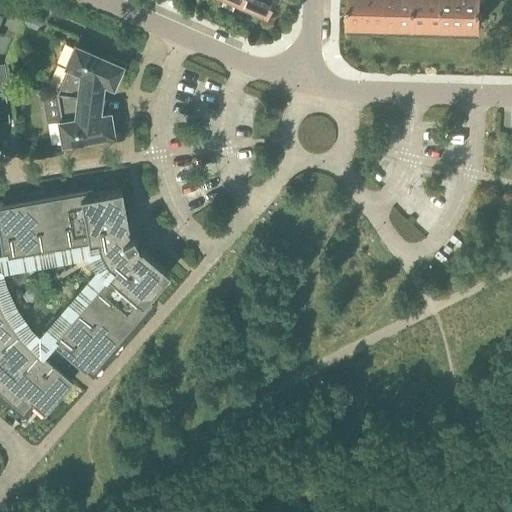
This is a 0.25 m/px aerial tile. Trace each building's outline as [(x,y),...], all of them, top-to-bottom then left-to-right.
[(238,0),(253,7),(251,12),(259,16),(263,11),(266,12),(271,0),(238,0)] [(415,23),(416,0),(347,0),(347,22),(415,23)] [(481,25),(481,0),(416,0),(415,23),(481,25)] [(34,28),(39,18),(28,14),(24,23),(34,28)] [(68,65),(57,91),(101,97),(103,81),(112,85),(117,76),(120,77),(126,63),(111,57),(110,59),(74,44),(65,64),(68,65)] [(0,120),(8,119),(3,88),(0,88),(0,120)] [(14,104),(27,103),(25,90),(12,92),(14,104)] [(101,97),(57,91),(57,92),(41,95),(46,122),(59,120),(62,142),(101,136),(101,139),(117,136),(114,121),(111,121),(110,111),(99,113),(101,97)] [(49,338),(84,369),(86,368),(85,368),(93,359),(97,362),(108,349),(104,346),(112,337),(116,340),(127,327),(123,324),(131,315),(135,319),(146,306),(142,302),(150,293),(169,272),(141,247),(139,249),(135,241),(136,240),(132,232),(130,233),(126,225),(128,225),(121,188),(93,193),(81,195),(80,190),(63,193),(64,198),(53,200),(52,195),(35,198),(36,203),(24,205),(23,200),(7,203),(7,208),(0,209),(0,242),(3,257),(5,256),(86,241),(88,252),(96,267),(105,275),(51,337),(50,337),(49,338)] [(33,403),(44,412),(73,379),(43,354),(39,350),(20,332),(5,309),(0,297),(0,389),(6,395),(15,403),(23,394),(33,402),(33,403)]
